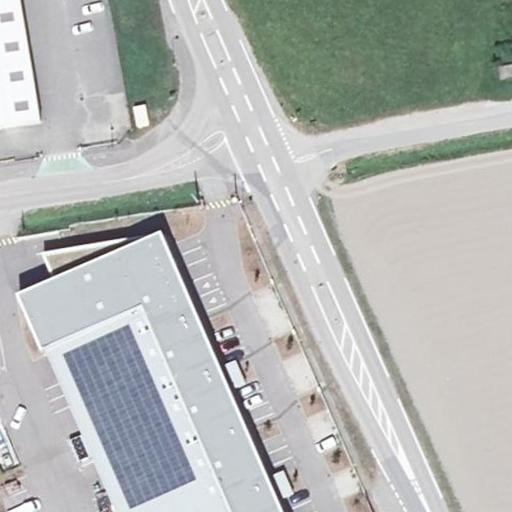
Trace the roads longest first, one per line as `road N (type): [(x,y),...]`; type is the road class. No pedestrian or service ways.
road 1 (secondary): [(267,156),(420,511)]
road 2 (unclassified): [(0,197),(267,156)]
road 3 (unclassified): [(267,156),(511,117)]
road 4 (secondary): [(198,0),(267,156)]
